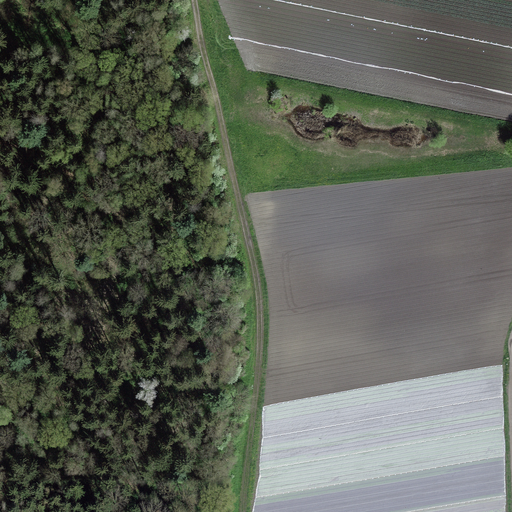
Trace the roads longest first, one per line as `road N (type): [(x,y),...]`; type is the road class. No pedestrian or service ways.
road 1 (track): [(232,511),(237,302),(190,0)]
road 2 (track): [(201,51),(0,24)]
